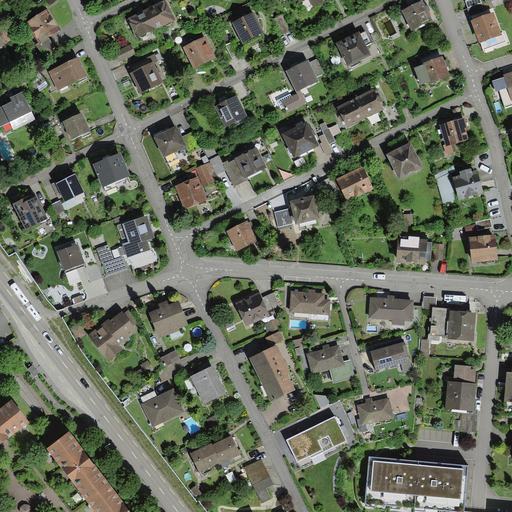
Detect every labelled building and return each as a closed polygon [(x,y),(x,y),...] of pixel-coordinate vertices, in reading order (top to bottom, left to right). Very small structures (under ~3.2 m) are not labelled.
[(151,8),(145,11),(155,30),(175,19),(165,0),(151,8)] [(491,0),(489,0),(467,8),(471,16),(494,7),(491,0)] [(421,3),(404,12),(413,29),(430,20),(421,3)] [(26,23),(39,43),(48,37),(61,29),(48,9),(40,14),(26,23)] [(137,39),(155,30),(145,11),(137,15),(128,19),(137,39)] [(233,22),(244,44),(264,33),(253,12),(233,22)] [(479,44),(481,43),(484,50),(508,41),(504,32),(502,32),(494,12),(471,21),(479,44)] [(283,14),(274,18),(282,34),(290,30),(283,14)] [(338,42),(351,65),(369,55),(356,32),(338,42)] [(183,47),(194,70),(217,58),(206,36),(183,47)] [(57,51),(48,37),(39,43),(36,45),(45,58),(57,51)] [(131,45),(116,51),(120,61),(135,54),(131,45)] [(421,65),(414,67),(421,85),(428,82),(429,85),(452,76),(443,55),(421,63),(421,65)] [(48,72),(57,90),(87,76),(78,58),(67,63),(48,72)] [(317,59),(310,63),(317,77),(324,73),(317,59)] [(286,71),(297,93),(301,90),(319,81),(317,77),(310,63),(308,60),(286,71)] [(154,62),(130,73),(140,95),(164,83),(154,62)] [(511,100),(505,78),(493,81),(496,92),(499,91),(505,108),(511,105),(511,100)] [(297,94),(282,102),(287,112),(307,103),(301,90),(297,93),(297,94)] [(0,126),(10,121),(15,129),(35,119),(32,111),(22,91),(9,97),(11,101),(0,106),(0,126)] [(341,108),(350,125),(381,109),(372,92),(341,108)] [(215,106),(226,128),(229,126),(231,129),(249,120),(237,95),(215,106)] [(67,132),(71,140),(82,135),(83,137),(91,133),(82,113),(62,122),(67,132)] [(437,124),(443,147),(469,140),(462,117),(437,124)] [(284,135),(295,156),(317,145),(306,123),(284,135)] [(154,137),(164,157),(187,145),(176,125),(165,131),(154,137)] [(212,144),(204,148),(209,160),(210,162),(216,175),(227,170),(220,155),(218,156),(212,144)] [(387,156),(399,179),(422,167),(411,144),(387,156)] [(248,180),(247,177),(266,168),(256,146),(239,154),(240,156),(224,164),(227,170),(235,186),(248,180)] [(93,163),(102,187),(130,177),(121,153),(108,158),(93,163)] [(210,162),(196,169),(204,186),(219,180),(216,175),(210,162)] [(452,171),(459,200),(484,195),(477,165),(452,171)] [(337,178),(347,201),(374,190),(363,166),(337,178)] [(56,183),(66,202),(84,193),(74,174),(65,179),(56,183)] [(174,187),(184,211),(208,201),(199,177),(174,187)] [(448,193),(447,179),(441,180),(444,204),(457,202),(456,192),(448,193)] [(295,223),(295,225),(320,219),(314,194),(289,201),(291,208),(295,223)] [(13,204),(26,230),(48,219),(37,196),(31,199),(29,196),(25,198),(13,204)] [(60,201),(52,205),(57,215),(65,211),(60,201)] [(295,223),(291,208),(274,212),(278,227),(295,223)] [(413,215),(404,215),(405,224),(414,224),(413,215)] [(128,236),(130,242),(124,244),(128,257),(150,250),(147,240),(154,237),(147,216),(118,226),(123,238),(128,236)] [(490,218),(476,222),(476,224),(478,230),(492,227),(490,218)] [(226,231),(237,252),(258,241),(247,220),(226,231)] [(476,224),(465,227),(467,235),(478,232),(478,230),(476,224)] [(470,238),(473,263),(498,260),(495,235),(485,236),(470,238)] [(398,236),(396,262),(425,264),(425,258),(431,259),(432,243),(427,242),(427,240),(419,240),(419,238),(413,237),(398,236)] [(444,245),(434,244),(433,259),(443,259),(444,245)] [(58,252),(65,272),(73,269),(85,265),(77,245),(58,252)] [(122,257),(115,260),(109,246),(96,251),(107,278),(127,271),(122,257)] [(276,291),(262,298),(270,313),(283,307),(276,291)] [(236,303),(246,327),(271,316),(270,313),(262,298),(260,292),(236,303)] [(292,292),(291,312),(329,314),(330,300),(325,300),(325,293),(309,293),(292,292)] [(370,297),(369,318),(392,319),(391,325),(405,326),(405,321),(412,322),(414,300),(390,298),(370,297)] [(149,313),(159,339),(181,330),(180,328),(189,325),(179,301),(168,306),(149,313)] [(100,326),(88,336),(108,360),(121,350),(118,345),(136,330),(133,327),(138,323),(129,310),(124,314),(122,312),(110,322),(109,320),(100,326)] [(434,311),(432,337),(472,339),(473,319),(473,314),(434,311)] [(277,319),(265,324),(268,333),(270,336),(282,330),(277,319)] [(294,330),(307,329),(307,322),(293,323),(294,330)] [(270,336),(266,338),(269,345),(283,339),(279,332),(270,336)] [(303,338),(293,341),(294,347),(305,344),(303,338)] [(370,351),(376,371),(411,361),(405,341),(370,351)] [(250,357),(271,402),(296,390),(289,375),(292,373),(278,344),(250,357)] [(306,353),(312,375),(330,370),(345,366),(344,362),(340,344),(330,347),(329,344),(322,346),(323,349),(306,353)] [(176,350),(160,358),(165,368),(181,361),(176,350)] [(351,360),(344,362),(345,366),(330,370),(333,383),(356,378),(351,360)] [(473,408),(475,376),(476,363),(448,361),(447,374),(445,406),(473,408)] [(191,378),(203,403),(223,394),(211,369),(191,378)] [(143,405),(152,425),(181,412),(171,392),(143,405)] [(357,404),(360,419),(358,419),(361,431),(367,430),(366,424),(394,418),(389,397),(357,404)] [(0,410),(0,443),(29,422),(13,401),(0,410)] [(460,430),(478,432),(480,414),(462,412),(460,430)] [(287,440),(298,462),(311,456),(312,458),(347,441),(335,416),(287,440)] [(128,511),(69,433),(50,447),(65,468),(98,511),(128,511)] [(191,453),(199,471),(218,462),(219,464),(241,454),(232,436),(213,445),(212,443),(191,453)] [(370,456),(365,504),(451,511),(464,511),(469,465),(419,461),(370,456)] [(262,460),(245,468),(262,503),(271,498),(266,488),(274,485),(262,460)]
